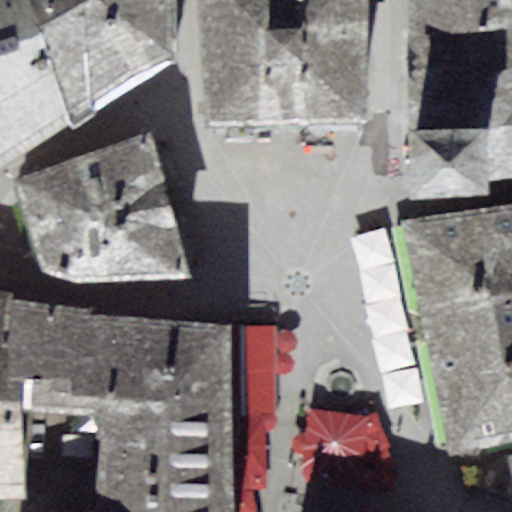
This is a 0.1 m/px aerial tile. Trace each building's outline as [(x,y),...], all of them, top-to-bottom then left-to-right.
[(0,0),(0,168),(71,124),(69,117),(31,0),(0,0)] [(31,0),(69,117),(133,76),(92,0),(91,0),(31,0)] [(91,0),(92,0),(133,76),(174,57),(173,0),(91,0)] [(198,0),(202,37),(368,38),(368,0),(198,0)] [(511,0),(410,0),(411,26),(511,14),(511,0)] [(511,14),(411,26),(411,136),(483,131),(488,182),(511,179),(511,14)] [(367,123),(368,38),(202,37),(207,123),(367,123)] [(411,136),(411,202),(489,196),(488,182),(483,131),(411,136)] [(152,133),(90,156),(118,281),(192,278),(152,133)] [(118,281),(90,156),(18,180),(43,275),(77,284),(118,281)] [(511,205),(403,221),(452,457),(511,444),(511,205)] [(0,286),(0,500),(27,500),(25,411),(28,381),(11,381),(9,299),(10,288),(0,286)] [(95,309),(9,299),(11,381),(28,381),(25,411),(102,419),(95,511),(231,511),(231,326),(94,316),(95,309)]
